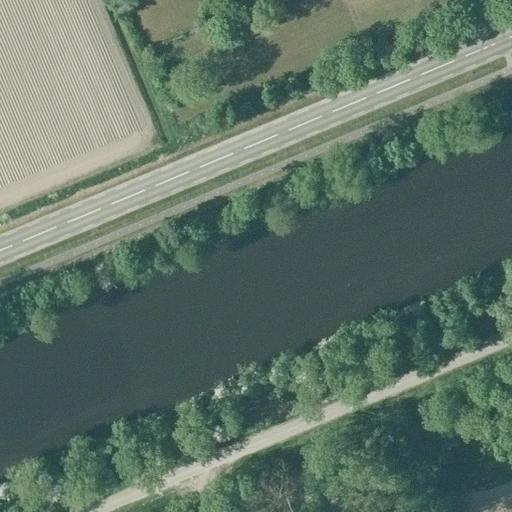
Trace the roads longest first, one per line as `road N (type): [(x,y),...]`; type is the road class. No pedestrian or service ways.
road 1 (primary): [(0,252),(511,38)]
road 2 (unclassified): [(90,511),(511,334)]
